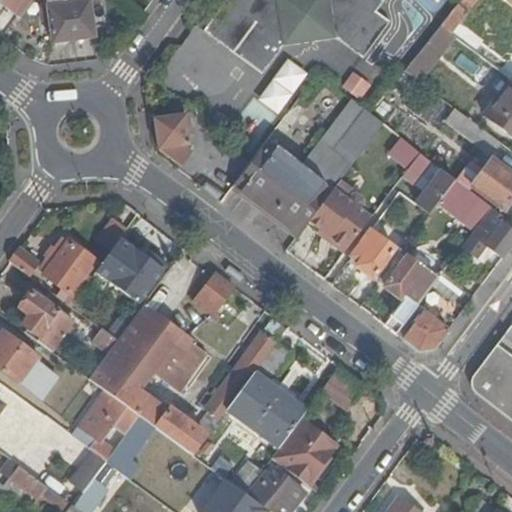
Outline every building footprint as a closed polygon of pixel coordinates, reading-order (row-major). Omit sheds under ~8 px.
[(0,0),(0,30),(22,0),(0,0)] [(80,0),(45,0),(49,25),(50,25),(53,44),(95,38),(90,0),(81,2),(80,0)] [(325,30),(334,37),(362,59),(389,23),(376,12),(384,0),(225,0),(203,31),(262,76),(284,47),(292,38),(325,30)] [(461,0),(458,5),(467,12),(477,0),(461,0)] [(455,36),(441,26),(405,70),(419,82),(455,36)] [(284,47),(334,37),(325,30),(292,38),(284,47)] [(511,78),(484,114),(511,136),(511,135),(511,78)] [(383,125),(369,114),(351,101),(299,167),(268,144),(252,166),(249,170),(257,176),(243,194),(245,196),(245,197),(298,237),(309,222),(339,182),(383,125)] [(496,140),(456,110),(448,121),(487,152),(496,140)] [(186,116),(154,121),(158,151),(181,167),(191,152),(185,147),(190,146),(186,116)] [(420,153),(405,141),(397,152),(412,164),(420,153)] [(413,186),(432,162),(430,160),(420,153),(412,164),(402,177),(413,186)] [(511,201),(511,175),(492,160),(472,187),(505,211),(511,201)] [(257,176),(249,170),(235,188),(243,194),(257,176)] [(447,192),(457,180),(443,170),(416,204),(431,215),(447,192)] [(492,208),(457,180),(447,192),(483,220),(492,208)] [(366,203),(339,182),(309,222),(329,238),(329,243),(344,255),(351,245),(367,224),(371,219),(360,211),(366,203)] [(506,218),(492,208),(483,220),(462,248),(476,258),(485,246),(502,258),(511,244),(511,231),(502,223),(506,218)] [(117,242),(132,221),(120,212),(105,233),(117,242)] [(400,254),(401,254),(376,235),(379,230),(375,227),(348,262),(356,268),(357,266),(379,283),(400,254)] [(80,296),(91,281),(85,277),(96,262),(68,242),(67,243),(64,241),(61,242),(42,269),(42,272),(45,273),(43,276),(71,297),(65,305),(70,309),(80,296)] [(38,264),(19,250),(9,264),(28,278),(38,264)] [(163,271),(134,250),(110,284),(139,305),(163,271)] [(406,259),(400,254),(379,283),(385,287),(406,259)] [(430,277),(406,259),(385,287),(404,301),(385,326),(396,335),(418,306),(430,290),(424,285),(430,277)] [(470,275),(452,261),(443,273),(461,287),(470,275)] [(461,287),(443,273),(434,285),(452,299),(461,287)] [(214,313),(234,288),(216,275),(197,299),(214,313)] [(37,284),(30,292),(50,306),(56,298),(37,284)] [(25,333),(52,353),(67,332),(70,328),(74,323),(50,306),(30,292),(19,309),(26,314),(23,318),(26,321),(22,326),(28,329),(25,333)] [(70,309),(89,323),(98,310),(80,296),(70,309)] [(418,306),(396,335),(418,351),(434,349),(449,329),(418,306)] [(192,345),(193,343),(143,307),(128,327),(117,343),(109,354),(90,380),(106,393),(140,417),(155,429),(168,412),(130,383),(142,367),(164,384),(192,345)] [(287,328),(273,317),(260,334),(276,345),(287,328)] [(117,343),(128,327),(119,321),(108,336),(117,343)] [(40,358),(4,330),(0,335),(0,371),(19,386),(41,401),(57,380),(36,364),(40,358)] [(94,344),(109,354),(117,343),(108,336),(102,332),(94,344)] [(276,345),(260,334),(206,410),(221,421),(228,411),(255,374),(276,345)] [(206,355),(192,345),(164,384),(179,394),(206,355)] [(290,355),(276,345),(255,374),(268,384),(290,355)] [(476,396),(511,423),(511,356),(496,345),(474,376),(473,377),(472,379),(471,380),(471,382),(471,383),(472,386),(472,389),(473,389),(474,392),(476,396)] [(359,385),(338,369),(320,394),(340,409),(359,385)] [(268,384),(255,374),(228,411),(279,449),(299,420),(306,411),(268,384)] [(115,452),(140,417),(106,393),(73,439),(82,445),(98,457),(106,463),(113,453),(101,444),(102,443),(115,452)] [(207,440),(168,412),(155,429),(194,457),(207,440)] [(299,420),(279,449),(271,460),(271,461),(285,471),(307,487),(309,489),(328,461),(327,460),(336,447),(299,420)] [(106,463),(98,457),(87,472),(95,478),(106,463)] [(18,467),(10,461),(1,474),(10,480),(18,467)] [(41,497),(61,511),(66,511),(71,505),(18,467),(10,480),(38,501),(41,497)] [(246,496),(252,500),(264,509),(285,480),(276,474),(272,481),(262,473),(246,496)] [(246,496),(225,480),(215,494),(240,511),(243,511),(252,500),(246,496)] [(268,511),(289,511),(303,493),(285,480),(264,509),(268,511)] [(415,511),(398,499),(388,511),(415,511)] [(252,500),(243,511),(268,511),(264,509),(252,500)]
